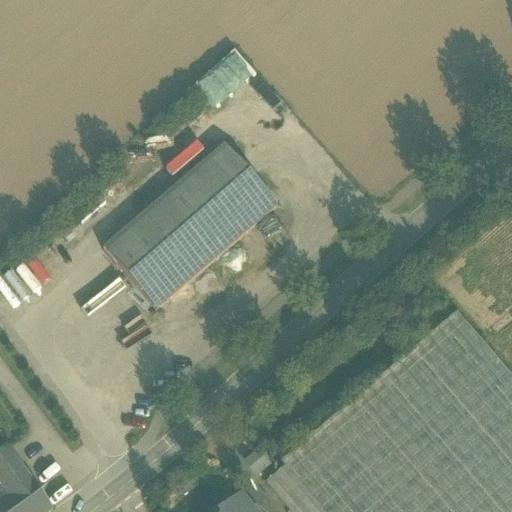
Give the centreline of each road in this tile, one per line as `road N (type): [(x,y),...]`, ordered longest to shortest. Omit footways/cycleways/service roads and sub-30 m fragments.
road 1 (tertiary): [(119,491),(511,145)]
road 2 (unclassified): [(119,491),(0,323)]
